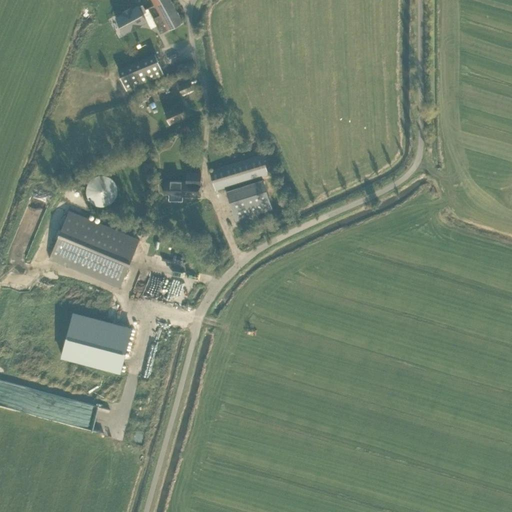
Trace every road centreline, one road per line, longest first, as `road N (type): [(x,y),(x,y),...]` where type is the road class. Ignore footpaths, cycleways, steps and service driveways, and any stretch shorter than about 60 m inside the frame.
road 1 (unclassified): [(145,511),(200,318),(226,276),(282,234),(407,180),(418,159),(421,0)]
road 2 (unclassified): [(202,197),(205,127),(190,26),(198,0)]
